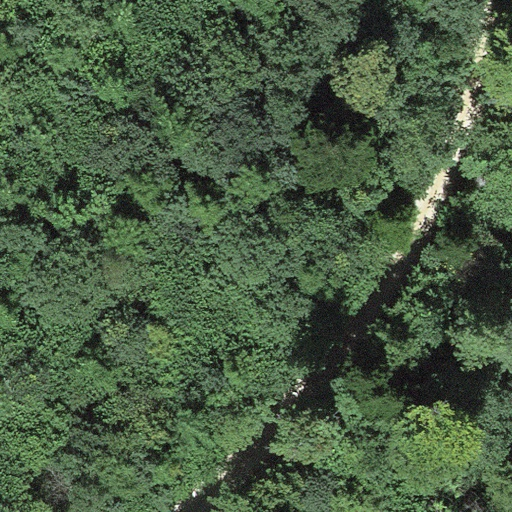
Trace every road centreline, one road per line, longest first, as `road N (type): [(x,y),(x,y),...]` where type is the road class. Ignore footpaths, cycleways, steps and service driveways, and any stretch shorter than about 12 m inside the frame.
road 1 (track): [(488,0),(456,124),(314,388),(187,511)]
road 2 (track): [(511,318),(511,440)]
